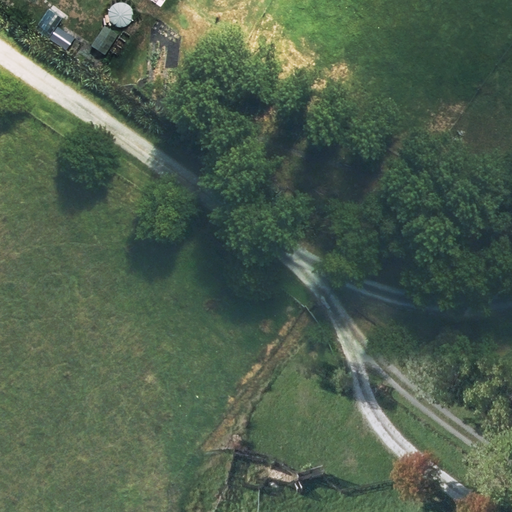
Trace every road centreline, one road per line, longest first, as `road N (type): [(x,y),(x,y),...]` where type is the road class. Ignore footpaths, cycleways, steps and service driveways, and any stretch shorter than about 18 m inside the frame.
road 1 (unknown): [(0,49),(220,206),(322,292)]
road 2 (unknown): [(322,292),(388,420),(445,483),(486,511)]
road 3 (unknown): [(322,292),(511,449)]
